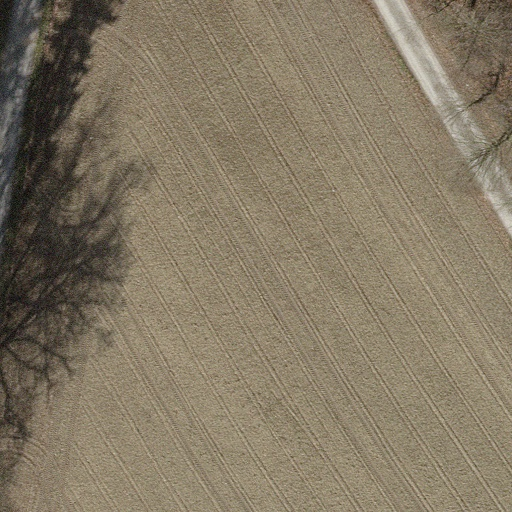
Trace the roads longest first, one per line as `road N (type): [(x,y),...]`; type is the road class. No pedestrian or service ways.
road 1 (track): [(511,209),(385,0)]
road 2 (track): [(0,180),(28,0)]
